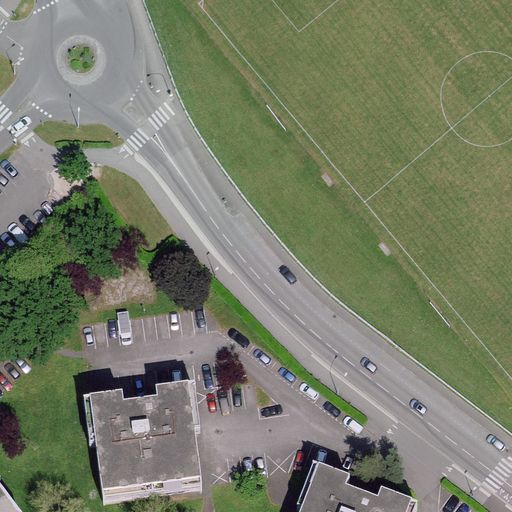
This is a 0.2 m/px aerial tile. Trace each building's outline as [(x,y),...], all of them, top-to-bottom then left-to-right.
[(195,390),(189,391),(195,435),(201,435),(195,390)] [(122,400),(91,405),(97,449),(103,498),(202,484),(195,435),(189,391),(157,395),(159,406),(124,410),(122,400)] [(97,449),(91,405),(85,406),(90,450),(97,449)] [(298,511),(305,511),(321,472),(315,470),(313,475),(298,511)] [(411,511),(413,508),(383,496),(379,506),(346,493),(350,484),(321,472),(305,511),(411,511)] [(202,484),(103,498),(105,506),(203,492),(202,484)] [(0,511),(14,511),(0,492),(0,511)]
